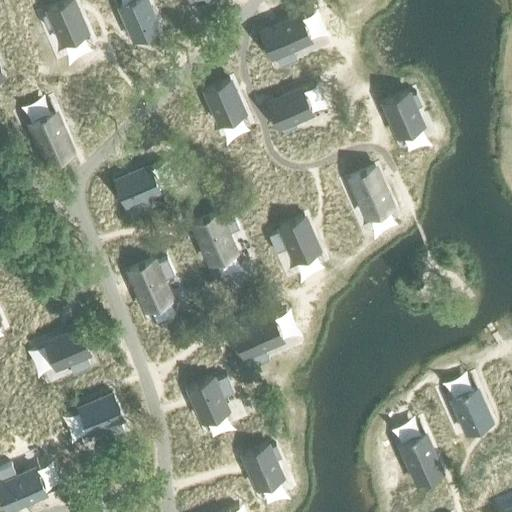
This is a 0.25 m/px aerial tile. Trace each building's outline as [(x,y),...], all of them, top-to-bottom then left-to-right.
[(48,10),(41,13),(47,26),(54,23),(61,41),(87,29),(73,0),(62,0),(47,7),(48,10)] [(147,0),(125,0),(118,3),(133,37),(159,26),(147,0)] [(299,12),(260,29),(271,55),(274,53),(279,65),(297,57),(292,45),(310,37),(299,12)] [(229,76),(204,88),(218,121),(244,110),(229,76)] [(301,85),(267,100),(278,125),(281,124),(284,130),(297,125),(294,118),(311,110),(301,85)] [(408,89),(382,100),(397,133),(422,122),(415,105),(421,102),(416,90),(409,92),(408,89)] [(54,113),(30,124),(46,160),(71,149),(54,113)] [(148,163),(114,177),(125,203),(129,201),(134,213),(152,205),(146,194),(159,188),(148,163)] [(374,163),(349,175),(366,214),(391,203),(374,163)] [(217,210),(193,221),(210,260),(235,249),(227,231),(239,225),(231,208),(219,213),(217,210)] [(280,228),(268,233),(276,250),(288,245),(293,258),(319,247),(304,213),(278,224),(280,228)] [(153,256),(128,267),(145,307),(170,296),(162,278),(174,272),(167,255),(155,260),(153,256)] [(265,314),(231,329),(243,354),(246,353),(251,365),(269,357),(264,345),(276,339),(265,314)] [(78,325),(44,340),(55,365),(68,360),(73,372),(91,364),(85,352),(89,350),(78,325)] [(212,374),(187,385),(202,419),(227,408),(222,395),(234,390),(226,372),(214,377),(212,374)] [(469,378),(463,380),(466,388),(472,385),(469,378)] [(476,385),(451,396),(466,430),(491,419),(476,385)] [(112,390),(78,405),(89,430),(102,425),(107,437),(125,429),(119,417),(123,415),(112,390)] [(424,430),(399,441),(416,481),(441,470),(424,430)] [(267,441),(242,452),(257,485),(282,474),(274,457),(281,454),(275,441),(269,444),(267,441)] [(11,461),(0,465),(0,493),(6,508),(45,491),(34,465),(16,473),(11,461)]
